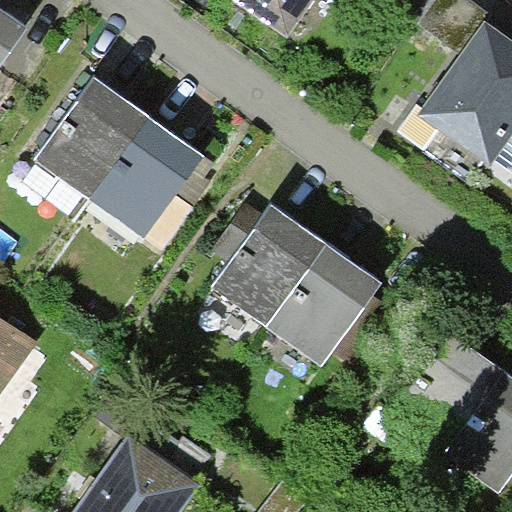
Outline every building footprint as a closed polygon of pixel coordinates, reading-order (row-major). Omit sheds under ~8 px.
[(240,0),(282,30),(303,0),(240,0)] [(410,0),(404,9),(416,18),(429,0),(410,0)] [(0,58),(22,28),(0,12),(0,58)] [(511,125),(508,125),(511,119),(511,52),(482,31),(423,113),(413,106),(394,133),(419,151),(419,152),(465,185),(485,157),(489,167),(511,173),(511,172),(511,125)] [(54,175),(85,198),(144,117),(90,77),(31,159),(34,161),(39,154),(59,169),(54,175)] [(150,223),(199,156),(144,117),(85,198),(89,200),(93,194),(113,208),(108,214),(140,237),(150,223)] [(263,325),(322,243),(266,203),(254,219),(239,208),(209,249),(225,261),(208,285),(211,287),(215,281),(235,295),(231,302),(263,325)] [(345,359),(381,310),(364,298),(376,282),(322,243),(263,325),(266,327),(270,321),(290,335),(286,341),(317,364),(329,347),(345,359)] [(0,378),(25,343),(0,324),(0,378)] [(408,428),(439,451),(498,369),(444,330),(386,412),(389,414),(393,408),(413,422),(408,428)] [(495,491),(511,467),(511,378),(498,369),(439,451),(440,452),(444,454),(448,448),(468,462),(463,468),(495,491)] [(82,504),(76,511),(169,511),(187,486),(186,485),(200,465),(152,431),(137,451),(126,443),(95,485),(86,479),(73,498),(82,504)] [(260,511),(294,511),(301,504),(280,488),(260,511)]
